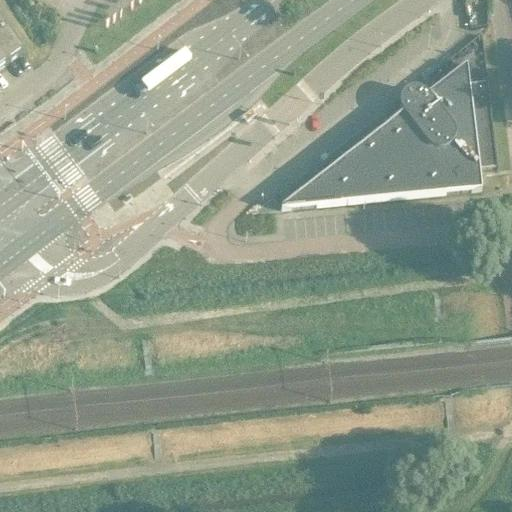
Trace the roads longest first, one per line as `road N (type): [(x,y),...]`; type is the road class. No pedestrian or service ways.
road 1 (unclassified): [(23,249),(52,276),(74,280),(115,267),(423,0)]
road 2 (secondary): [(23,249),(359,0)]
road 3 (secondary): [(278,0),(0,207)]
road 4 (unclassified): [(0,110),(49,74),(85,0)]
